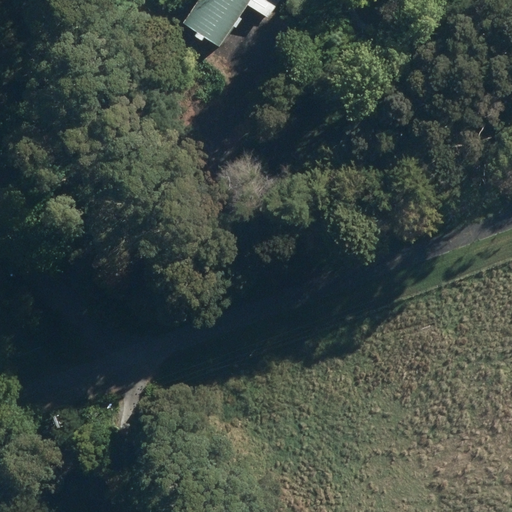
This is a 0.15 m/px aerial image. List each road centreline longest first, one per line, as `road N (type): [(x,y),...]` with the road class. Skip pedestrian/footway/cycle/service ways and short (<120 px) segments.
road 1 (unclassified): [(511,181),(90,312),(0,363)]
road 2 (unknown): [(220,0),(186,123),(191,156),(215,188),(288,250)]
